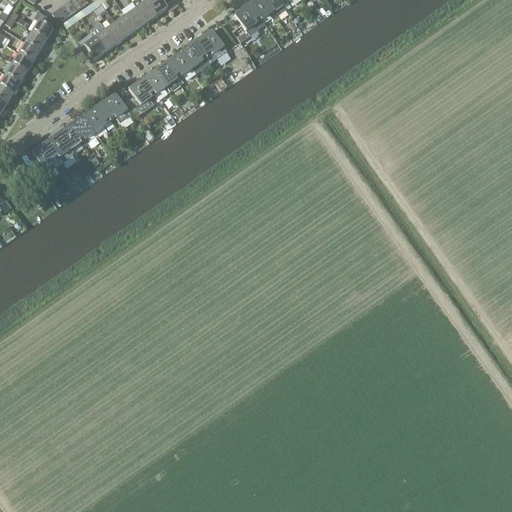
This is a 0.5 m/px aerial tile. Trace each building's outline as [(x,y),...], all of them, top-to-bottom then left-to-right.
[(77,12),(82,9),(75,0),(73,0),(70,3),(77,12)] [(75,0),(82,9),(86,5),(82,0),(75,0)] [(156,18),(146,3),(143,0),(137,0),(131,4),(136,11),(146,25),(156,18)] [(150,0),(146,3),(156,18),(167,10),(159,0),(150,0)] [(272,22),(275,20),(261,0),(257,0),(250,6),(261,22),(269,17),(272,22)] [(276,0),(261,0),(275,20),(278,18),(286,12),(282,8),(276,0)] [(98,1),(88,9),(91,13),(101,6),(98,1)] [(72,16),(77,12),(70,3),(65,6),(72,16)] [(67,19),(72,16),(65,6),(60,10),(67,19)] [(250,6),(234,17),(249,38),(265,27),(261,22),(250,6)] [(81,20),(91,13),(88,9),(88,8),(78,16),(81,20)] [(62,23),(67,19),(60,10),(52,15),(53,17),(62,23)] [(136,32),(146,25),(136,11),(125,18),(136,32)] [(18,17),(15,15),(13,14),(9,20),(14,23),(18,17)] [(46,43),(53,32),(47,29),(51,22),(38,14),(34,21),(38,24),(32,34),(46,43)] [(66,30),(81,20),(78,16),(63,26),(66,30)] [(125,39),(136,32),(125,18),(115,25),(125,39)] [(125,39),(115,25),(111,19),(106,22),(110,28),(105,32),(115,47),(125,39)] [(10,30),(14,23),(9,20),(5,26),(10,30)] [(105,54),(115,47),(105,32),(95,40),(105,54)] [(207,60),(223,49),(218,43),(211,33),(195,44),(207,60)] [(39,54),(46,43),(32,34),(25,45),(39,54)] [(223,49),(231,44),(226,38),(218,43),(223,49)] [(94,62),(105,54),(95,40),(84,47),(94,62)] [(210,65),(207,60),(195,44),(180,55),(192,71),(195,76),(210,65)] [(33,64),(39,54),(25,45),(19,55),(33,64)] [(9,58),(6,63),(26,75),(33,64),(19,55),(15,61),(9,58)] [(176,82),(192,71),(180,55),(164,66),(176,82)] [(19,86),(26,75),(6,63),(11,67),(5,77),(19,86)] [(176,82),(164,66),(154,73),(169,94),(172,92),(174,92),(180,88),(176,82)] [(154,73),(144,80),(155,97),(163,91),(167,96),(169,94),(154,73)] [(0,88),(13,96),(19,86),(5,77),(0,85),(0,88)] [(140,108),(155,97),(144,80),(128,91),(134,99),(128,103),(138,118),(144,114),(140,108)] [(0,102),(6,107),(13,96),(0,88),(0,102)] [(138,118),(128,103),(122,107),(115,96),(99,107),(110,124),(115,120),(120,127),(130,119),(132,122),(138,118)] [(95,135),(110,124),(99,107),(83,118),(95,135)] [(80,145),(95,135),(83,118),(68,129),(80,145)] [(72,151),(80,145),(68,129),(58,136),(73,158),(75,156),(72,151)] [(62,165),(73,158),(58,136),(48,143),(59,160),(62,165)] [(51,165),(59,160),(48,143),(32,154),(47,176),(55,170),(51,165)]
